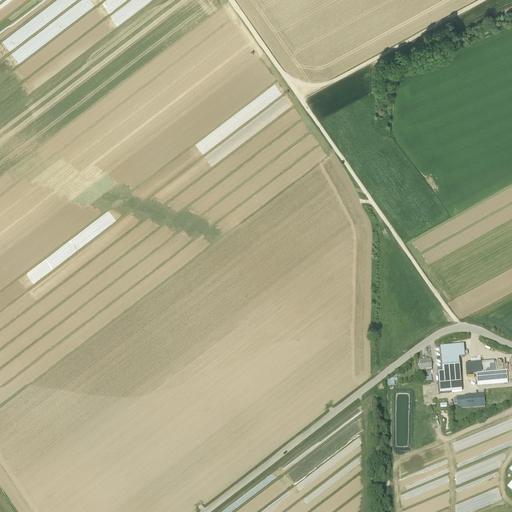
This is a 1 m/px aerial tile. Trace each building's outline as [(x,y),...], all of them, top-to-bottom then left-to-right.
[(212,193),(215,197),(221,194),(216,184),(212,186),(215,191),(212,193)] [(463,349),(439,351),(441,370),(457,369),(459,369),(458,362),(464,361),(463,349)] [(431,363),(419,364),(420,373),(424,372),(431,372),(431,363)] [(493,366),(480,367),(481,377),(485,376),(494,376),(494,368),(493,366)] [(470,368),(465,368),(466,378),(476,377),(477,386),(507,383),(506,375),(494,376),(485,376),(481,377),(480,367),(470,368)] [(441,370),(437,371),(439,397),(459,395),(457,369),(441,370)] [(464,399),(464,400),(456,401),(457,410),(461,410),(470,409),(484,408),(484,398),(464,399)]
